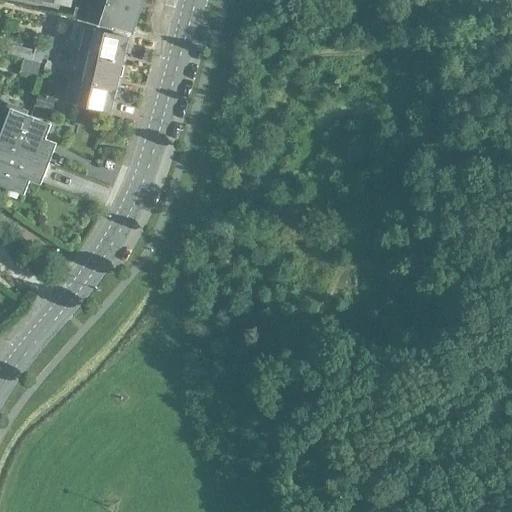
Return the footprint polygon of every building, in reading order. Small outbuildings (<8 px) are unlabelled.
[(130,33),(138,12),(141,0),(106,0),(106,3),(101,16),(93,13),(76,8),(73,18),(110,30),(112,27),(130,33)] [(79,53),(79,54),(121,64),(124,52),(126,51),(128,45),(126,43),(127,39),(85,29),(81,46),(88,48),(86,55),(79,53)] [(68,43),(57,41),(56,49),(67,52),(68,43)] [(121,64),(79,54),(75,71),(82,72),(80,79),(116,88),(118,77),(120,78),(123,67),(120,66),(121,64)] [(54,71),(50,63),(47,63),(44,72),(53,74),(54,71)] [(115,91),(116,88),(80,79),(72,77),(66,102),(110,112),(112,101),(115,100),(117,93),(115,91)] [(40,93),(36,107),(54,112),(57,98),(40,93)] [(4,124),(0,135),(0,144),(49,164),(57,144),(46,139),(52,124),(27,115),(28,111),(8,103),(0,123),(4,124)] [(49,164),(0,144),(0,185),(24,195),(30,180),(41,185),(49,164)]
